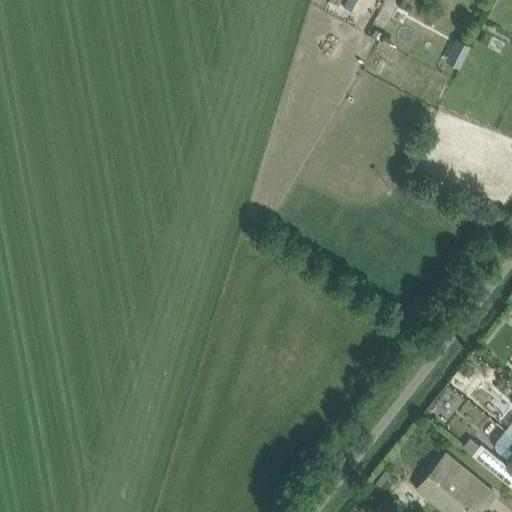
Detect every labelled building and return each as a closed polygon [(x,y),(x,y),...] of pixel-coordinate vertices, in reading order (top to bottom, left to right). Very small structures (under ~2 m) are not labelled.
[(374,30),(371,36),(379,40),(382,35),(374,30)] [(456,38),(446,58),(459,65),(469,45),(456,38)] [(494,447),(498,451),(509,460),(505,464),(511,469),(511,435),(504,429),(495,440),(494,444),(494,447)] [(480,444),(472,454),(492,471),(501,461),(480,444)] [(496,495),(445,453),(417,487),(447,511),(470,511),(479,502),(486,507),(496,495)] [(377,491),(390,473),(384,468),(371,486),(377,491)]
